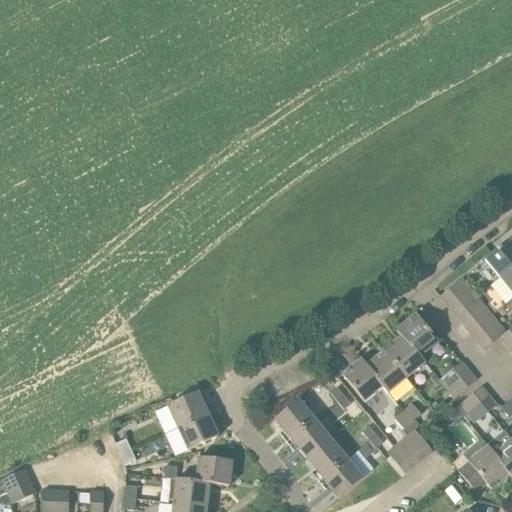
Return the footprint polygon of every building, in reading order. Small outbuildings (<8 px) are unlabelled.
[(499,278),(511,266),(511,238),(485,261),(499,278)] [(511,294),(511,266),(499,278),(511,294)] [(446,305),(468,288),(461,280),(440,298),(446,305)] [(454,314),(475,297),(468,288),(446,305),(454,314)] [(461,324),(482,306),(475,297),(454,314),(461,324)] [(469,333),(490,316),(482,306),(461,324),(469,333)] [(425,366),(426,365),(420,358),(438,344),(416,316),(396,333),(402,339),(417,358),(419,358),(425,366)] [(476,341),(497,324),(490,316),(469,333),(476,341)] [(485,352),(500,339),(505,335),(497,324),(476,341),(485,352)] [(506,346),(511,341),(511,329),(505,335),(500,339),(506,346)] [(406,381),(425,366),(419,358),(417,358),(402,339),(383,354),(406,381)] [(406,381),(383,354),(367,367),(366,366),(364,367),(382,388),(381,389),(382,390),(383,389),(388,395),(406,381)] [(365,404),(382,390),(381,389),(382,388),(364,367),(366,366),(362,361),(342,377),(365,404)] [(446,391),(469,373),(461,364),(439,382),(446,391)] [(454,401),(476,383),(469,373),(446,391),(454,401)] [(337,403),(343,397),(337,389),(330,395),(337,403)] [(467,416),(489,397),(481,389),(459,407),(467,416)] [(177,430),(207,416),(197,394),(166,408),(177,430)] [(344,411),(350,406),(343,397),(337,403),(344,411)] [(474,425),(497,407),(489,397),(467,416),(474,425)] [(298,402),(275,421),(284,433),(280,436),(280,437),(286,444),(314,421),(308,414),(298,402)] [(510,420),(511,418),(511,404),(510,402),(501,409),(510,420)] [(410,424),(421,416),(412,405),(402,414),(410,424)] [(403,431),(410,424),(402,414),(394,420),(403,431)] [(187,452),(218,438),(207,416),(177,430),(187,452)] [(314,421),(286,444),(289,448),(294,453),(298,449),(302,455),(307,461),(331,441),(326,436),(317,425),(314,421)] [(369,441),(375,436),(369,428),(362,433),(369,441)] [(423,460),(432,453),(414,431),(405,438),(423,460)] [(376,450),(382,444),(375,436),(369,441),(376,450)] [(414,468),(423,460),(405,438),(396,446),(414,468)] [(120,456),(131,451),(126,440),(115,445),(120,456)] [(494,455),(487,447),(488,447),(482,440),(481,441),(509,476),(511,479),(511,442),(511,441),(494,455)] [(331,441),(307,461),(311,466),(316,472),(312,475),(316,480),(318,482),(345,459),(344,458),(335,447),(331,441)] [(469,464),(457,473),(476,496),(487,487),(490,490),(509,476),(481,441),(462,456),(469,464)] [(405,475),(414,468),(396,446),(387,453),(405,475)] [(126,467),(136,462),(131,451),(120,456),(126,467)] [(229,488),(232,463),(198,459),(195,482),(195,483),(209,485),(209,486),(229,488)] [(345,459),(318,482),(325,491),(326,492),(330,488),(339,500),(363,481),(353,469),(345,459)] [(165,479),(175,480),(176,480),(177,468),(165,467),(165,479)] [(8,496),(32,485),(25,471),(1,482),(8,496)] [(195,482),(176,480),(175,480),(172,505),(206,509),(209,486),(209,485),(195,483),(195,482)] [(12,506),(36,495),(32,485),(8,496),(12,506)] [(136,500),(137,488),(125,487),(124,499),(136,500)] [(55,511),(56,492),(43,492),(42,511),(55,511)] [(68,511),(69,492),(56,492),(55,511),(68,511)] [(103,511),(104,494),(91,493),(90,511),(103,511)] [(135,511),(136,500),(124,499),(123,511),(135,511)]
